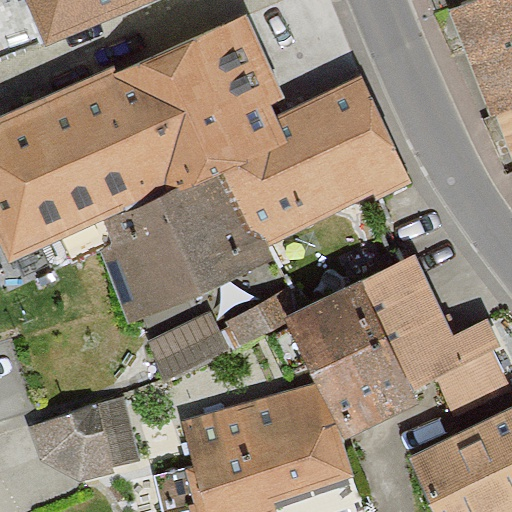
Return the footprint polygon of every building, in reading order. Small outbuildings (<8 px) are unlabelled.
[(0,249),(73,218),(229,148),(323,80),(276,0),(242,0),(0,103),(0,249)] [(12,0),(21,26),(105,0),(12,0)] [(462,82),(511,61),(511,0),(448,0),(438,4),(462,82)] [(511,159),(511,61),(462,82),(497,166),(511,159)] [(323,80),(229,148),(257,241),(362,194),(371,202),(411,182),(358,64),(323,80)] [(257,241),(229,148),(73,218),(120,321),(257,254),(257,241)] [(511,199),(511,159),(497,166),(511,199)] [(335,277),(396,405),(431,384),(452,417),(511,387),(474,315),(440,332),(400,246),(335,277)] [(281,387),(327,436),(396,405),(335,277),(298,293),(292,281),(224,320),(218,309),(146,343),(162,380),(259,336),(281,387)] [(253,511),(340,477),(327,436),(281,387),(166,428),(184,511),(253,511)] [(500,511),(511,507),(511,400),(390,458),(415,511),(500,511)] [(117,470),(95,404),(23,428),(45,494),(117,470)]
